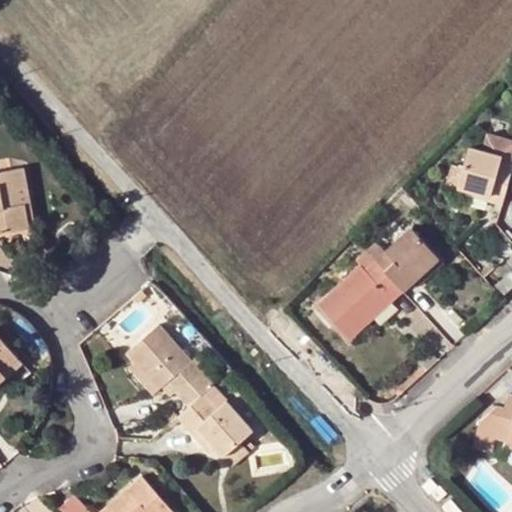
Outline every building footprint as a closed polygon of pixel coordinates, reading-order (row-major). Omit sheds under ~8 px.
[(511,141),(488,135),(484,153),(469,149),(464,168),(454,165),(449,184),(460,187),(491,196),(490,201),(503,204),(511,173),(511,141)] [(0,233),(28,228),(24,206),(17,207),(14,189),(26,187),(22,169),(0,173),(0,233)] [(24,206),(28,228),(33,228),(26,187),(14,189),(17,207),(24,206)] [(460,187),(458,192),(490,201),(491,196),(460,187)] [(403,290),(409,285),(438,257),(411,228),(386,251),(376,261),(403,290)] [(94,251),(81,237),(67,249),(79,263),(94,251)] [(378,242),(367,251),(376,261),(386,251),(378,242)] [(366,270),(376,261),(367,251),(357,260),(362,265),(366,270)] [(438,257),(409,285),(412,288),(442,261),(438,257)] [(392,300),(403,290),(376,261),(366,270),(362,265),(320,305),(350,339),(374,317),(369,311),(387,295),(392,300)] [(494,282),(505,294),(511,287),(511,272),(502,282),(498,278),(494,282)] [(139,305),(148,296),(143,291),(134,299),(139,305)] [(369,311),(374,317),(392,300),(387,295),(369,311)] [(176,393),(190,409),(206,395),(214,387),(192,362),(160,326),(128,354),(137,363),(161,390),(165,386),(173,396),(176,393)] [(0,382),(1,382),(0,380),(0,374),(18,358),(0,337),(0,382)] [(424,367),(427,370),(438,360),(435,357),(424,367)] [(0,374),(0,380),(1,382),(22,363),(18,358),(0,374)] [(192,362),(214,387),(218,384),(196,359),(192,362)] [(131,369),(155,395),(161,390),(137,363),(131,369)] [(161,390),(169,399),(173,396),(165,386),(161,390)] [(511,443),(511,395),(509,394),(506,408),(498,406),(482,417),(474,448),(494,453),(498,438),(511,441),(511,444),(511,443)] [(220,410),(206,395),(190,409),(180,418),(184,422),(207,448),(213,442),(218,448),(225,458),(227,455),(241,444),(254,432),(229,403),(220,410)] [(167,424),(170,427),(171,426),(178,420),(176,416),(167,424)] [(184,422),(180,418),(178,420),(171,426),(175,430),(184,422)] [(207,448),(212,453),(218,448),(213,442),(207,448)] [(249,453),(241,444),(227,455),(236,464),(249,453)] [(174,511),(143,476),(102,511),(174,511)] [(91,511),(76,497),(61,511),(91,511)]
